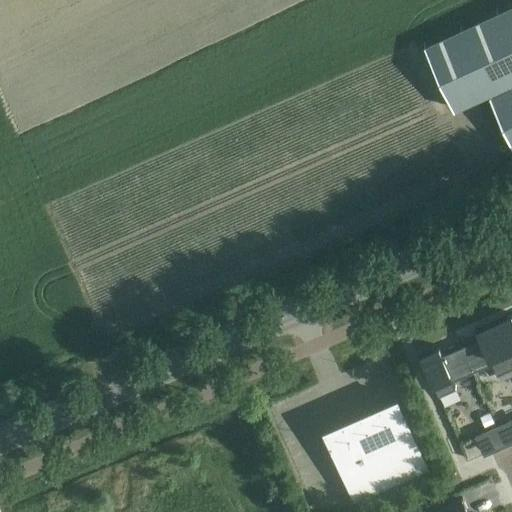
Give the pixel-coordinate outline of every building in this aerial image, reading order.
[(453,108),(490,91),(511,80),(511,2),(423,43),(453,108)] [(511,84),(491,94),(489,95),(511,145),(511,84)] [(511,319),(509,313),(493,321),(511,363),(511,361),(511,319)] [(511,366),(511,363),(493,321),(476,328),(480,336),(460,345),(472,371),(491,362),(496,373),(511,366)] [(472,371),(460,345),(441,354),(437,346),(419,354),(438,395),(455,387),(452,379),(472,371)] [(327,439),(354,499),(428,466),(397,395),(378,417),(327,439)] [(511,417),(496,425),(505,445),(511,441),(511,417)] [(496,425),(474,434),(483,454),(505,445),(496,425)] [(468,511),(462,496),(427,511),(468,511)]
